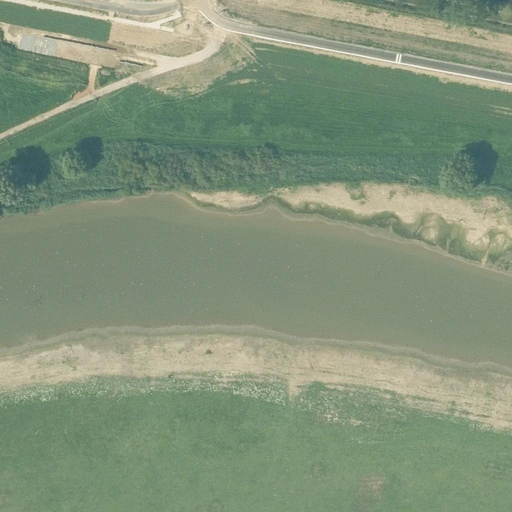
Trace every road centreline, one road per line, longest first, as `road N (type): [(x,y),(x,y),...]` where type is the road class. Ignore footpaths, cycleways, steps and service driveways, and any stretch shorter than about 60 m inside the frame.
road 1 (unclassified): [(511,79),(234,28),(196,0)]
road 2 (track): [(0,137),(200,53),(225,25)]
road 3 (track): [(175,63),(26,32)]
